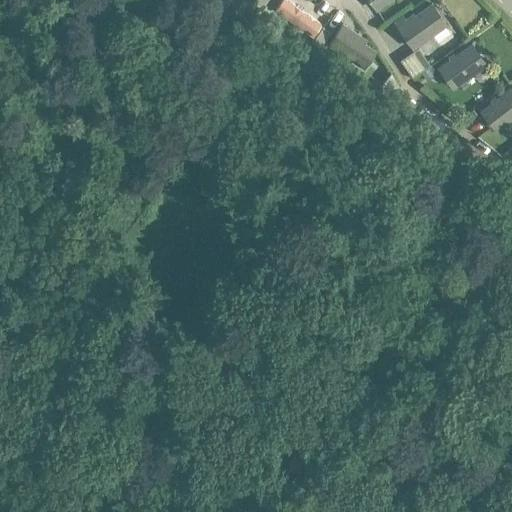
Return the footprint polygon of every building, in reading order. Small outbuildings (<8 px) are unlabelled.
[(253,21),(267,0),(235,0),(231,6),(253,21)] [(288,0),(281,0),(275,9),(313,36),(321,24),(288,0)] [(369,0),(376,9),(388,0),(369,0)] [(403,17),(395,22),(413,47),(446,24),(432,4),(406,21),(403,17)] [(343,23),(327,45),(364,70),(377,50),(366,43),(367,40),(343,23)] [(448,59),(437,68),(453,90),(488,65),(472,43),(455,55),(453,53),(447,57),(448,59)] [(411,77),(429,65),(417,48),(400,60),(411,77)] [(431,66),(424,71),(429,78),(436,73),(431,66)] [(491,102),(479,111),(496,133),(511,120),(511,86),(496,98),(494,96),(489,100),(491,102)] [(472,109),(465,115),(470,121),(477,116),(472,109)]
